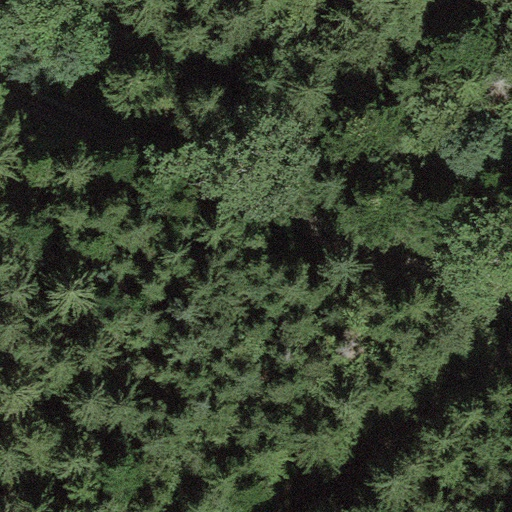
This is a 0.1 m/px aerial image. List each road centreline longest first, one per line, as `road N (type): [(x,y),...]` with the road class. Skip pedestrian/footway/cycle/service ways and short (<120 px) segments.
road 1 (track): [(511,317),(0,84)]
road 2 (track): [(511,346),(274,511)]
